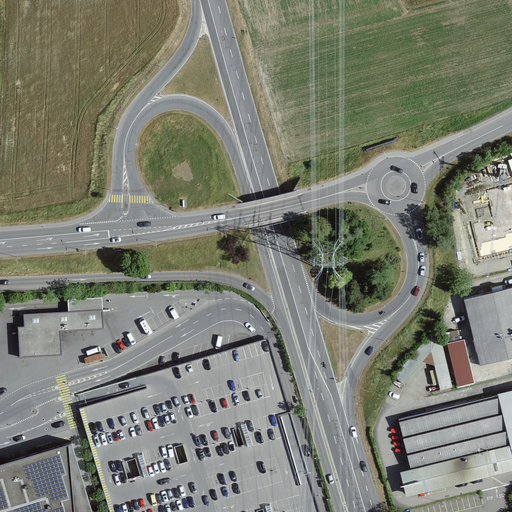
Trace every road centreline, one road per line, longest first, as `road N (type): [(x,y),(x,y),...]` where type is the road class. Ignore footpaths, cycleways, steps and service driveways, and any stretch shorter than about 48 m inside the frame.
road 1 (secondary): [(146,231),(129,156),(145,118),(189,103),(228,137),(339,511)]
road 2 (unknown): [(511,382),(403,408),(384,433),(405,498),(498,485)]
road 3 (secondary): [(216,0),(289,273)]
road 4 (secondary): [(200,0),(184,57),(130,116),(113,234)]
road 5 (tertiary): [(371,185),(245,217),(146,231)]
road 6 (secondary): [(289,273),(343,451)]
road 7 (tertiary): [(343,451),(349,389),(384,320)]
road 8 (tertiary): [(384,320),(414,287),(418,269),(406,211)]
